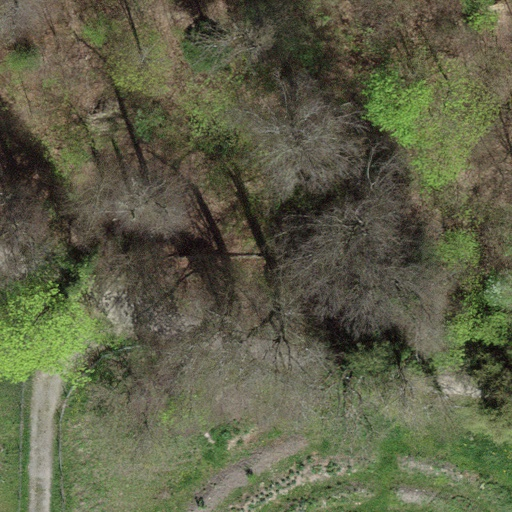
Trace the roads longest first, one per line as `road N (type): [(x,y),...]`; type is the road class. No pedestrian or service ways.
road 1 (track): [(0,259),(333,373),(511,396)]
road 2 (track): [(39,511),(42,446),(74,289)]
